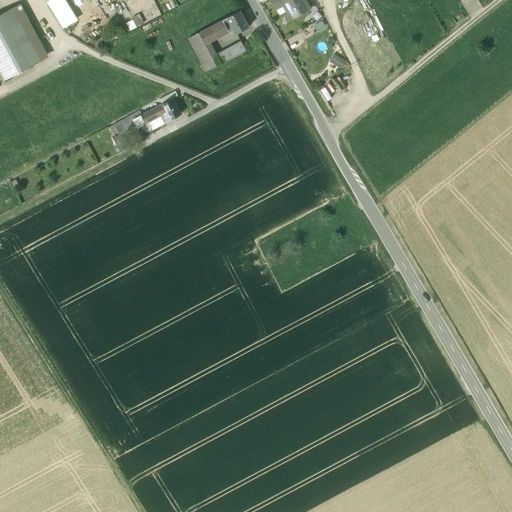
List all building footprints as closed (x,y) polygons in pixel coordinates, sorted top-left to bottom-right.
[(66,0),(48,0),(47,1),(63,29),(78,20),(66,0)] [(270,0),(276,9),(283,5),(291,19),(310,8),(305,0),(270,0)] [(21,4),(11,8),(40,62),(49,57),(21,4)] [(11,8),(0,14),(0,72),(4,80),(40,62),(11,8)] [(223,20),(229,32),(233,30),(235,34),(250,27),(241,10),(223,20)] [(127,21),(131,30),(144,23),(140,15),(127,21)] [(223,20),(199,32),(205,44),(211,43),(230,32),(229,32),(223,20)] [(205,44),(199,32),(186,39),(205,72),(222,63),(217,54),(211,43),(205,44)] [(246,42),(244,39),(217,54),(222,63),(222,64),(253,47),(250,41),(249,40),(246,42)] [(335,54),(330,61),(342,68),(346,60),(335,54)] [(141,115),(133,119),(136,126),(138,128),(151,121),(161,116),(165,124),(171,121),(170,120),(182,114),(174,98),(141,115)] [(131,128),(136,126),(133,119),(141,115),(139,110),(131,115),(132,116),(110,128),(114,136),(119,134),(119,136),(132,129),(131,128)] [(161,116),(151,121),(155,129),(165,124),(161,116)] [(252,267),(244,271),(247,278),(255,274),(252,267)]
